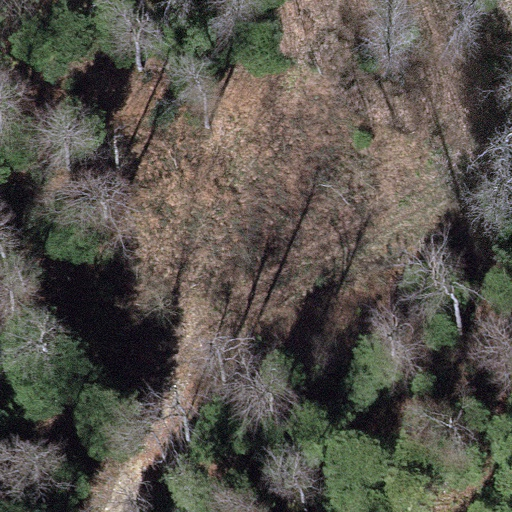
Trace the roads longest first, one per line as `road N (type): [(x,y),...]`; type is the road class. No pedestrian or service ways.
road 1 (track): [(259,285),(511,147)]
road 2 (track): [(259,285),(170,388),(110,511)]
